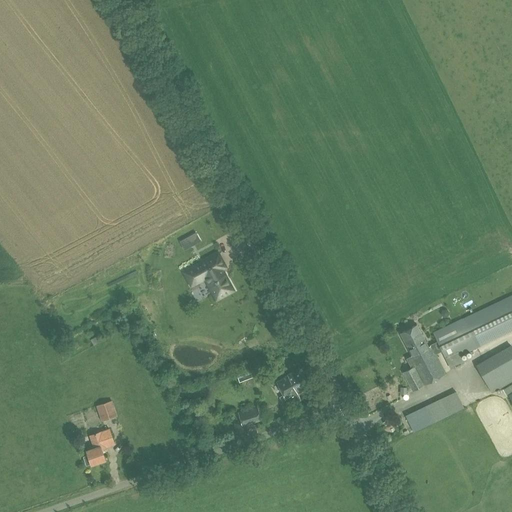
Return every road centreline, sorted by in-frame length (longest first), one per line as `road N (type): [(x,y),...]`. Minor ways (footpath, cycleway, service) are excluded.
road 1 (tertiary): [(346,408),(121,0)]
road 2 (unclassified): [(50,511),(346,408)]
